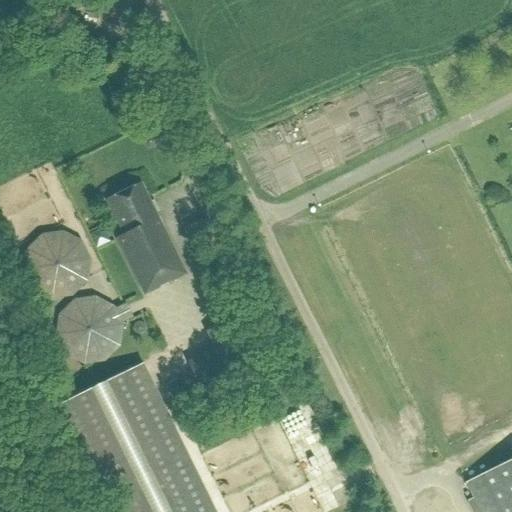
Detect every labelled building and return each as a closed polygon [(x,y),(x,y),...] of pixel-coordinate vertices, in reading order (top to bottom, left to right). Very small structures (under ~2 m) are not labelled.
[(98,63),(108,59),(103,50),(94,54),(98,63)] [(144,294),(184,275),(139,185),(107,201),(124,236),(117,239),(144,294)] [(235,319),(205,332),(213,349),(186,361),(199,391),(256,367),(235,319)] [(215,511),(142,363),(53,407),(104,511),(215,511)] [(391,451),(387,460),(403,468),(407,459),(391,451)] [(473,499),(469,501),(467,502),(472,511),(511,511),(511,460),(465,483),(473,499)]
